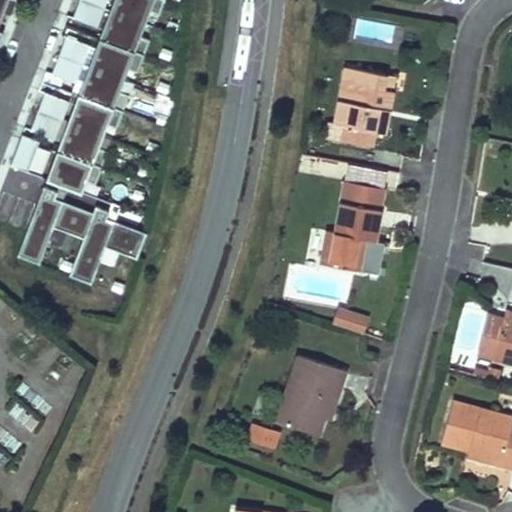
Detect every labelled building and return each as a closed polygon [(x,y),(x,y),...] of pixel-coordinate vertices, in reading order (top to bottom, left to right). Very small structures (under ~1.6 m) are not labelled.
[(0,0),(0,50),(2,51),(11,28),(4,25),(13,0),(0,0)] [(144,66),(157,34),(147,31),(157,5),(166,9),(169,0),(84,0),(81,12),(75,9),(67,29),(73,32),(59,68),(53,66),(46,85),(52,88),(36,130),(29,129),(18,160),(87,187),(93,175),(102,178),(115,145),(105,142),(114,118),(123,122),(136,89),(127,85),(135,63),(144,66)] [(347,62),(334,119),(345,122),(342,138),(372,144),(375,126),(384,128),(396,73),(347,62)] [(346,175),(342,196),(364,201),(369,180),(346,175)] [(0,204),(0,220),(21,227),(32,186),(7,179),(0,204)] [(385,183),(369,180),(364,201),(380,204),(385,183)] [(153,226),(114,212),(116,205),(102,200),(100,207),(62,192),(64,185),(51,181),(32,229),(24,251),(47,259),(60,225),(89,236),(77,271),(99,279),(111,245),(142,256),(153,226)] [(102,200),(64,185),(62,192),(100,207),(102,200)] [(327,223),(320,255),(361,264),(367,234),(374,235),(380,204),(364,201),(342,196),(336,225),(327,223)] [(367,234),(361,264),(368,265),(374,235),(367,234)] [(337,303),(332,318),(363,328),(368,313),(337,303)] [(511,305),(504,304),(502,315),(511,317),(511,305)] [(502,315),(484,310),(474,349),(492,354),(502,315)] [(511,317),(502,315),(492,354),(511,359),(511,317)] [(296,352),(275,413),(316,426),(320,412),(331,381),(340,384),(345,368),(296,352)] [(340,384),(331,381),(320,412),(329,415),(340,384)] [(511,421),(511,410),(449,394),(437,438),(502,456),(501,460),(511,462),(511,422),(511,423),(511,421)] [(14,404),(8,415),(32,430),(39,419),(14,404)] [(250,425),(247,446),(276,450),(279,429),(250,425)] [(0,451),(0,468),(1,469),(9,459),(0,451)]
